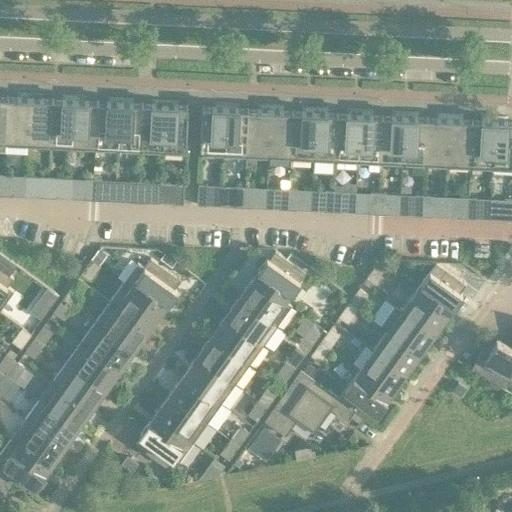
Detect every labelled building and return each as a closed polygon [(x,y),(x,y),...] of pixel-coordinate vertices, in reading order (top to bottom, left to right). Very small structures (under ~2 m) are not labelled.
[(29,98),(7,96),(5,140),(27,141),(29,98)] [(52,99),(29,98),(27,141),(50,142),(52,99)] [(74,100),(52,99),(50,142),(72,143),(74,100)] [(97,101),(74,100),(72,143),(95,144),(97,101)] [(95,144),(117,146),(119,102),(97,101),(95,144)] [(142,103),(119,102),(117,146),(139,147),(142,103)] [(139,147),(162,148),(164,104),(142,103),(139,147)] [(187,105),(164,104),(162,148),(185,149),(187,105)] [(199,150),(223,151),(225,107),(201,106),(199,150)] [(247,108),(225,107),(223,151),(245,152),(247,108)] [(247,108),(245,152),(267,153),(270,109),(247,108)] [(292,110),(270,109),(267,153),(290,154),(292,110)] [(312,155),(314,111),(292,110),(290,154),(312,155)] [(337,113),(314,111),(312,155),(335,156),(337,113)] [(357,157),(359,114),(337,113),(335,156),(357,157)] [(382,115),(359,114),(357,157),(379,158),(382,115)] [(402,160),(404,116),(382,115),(379,158),(402,160)] [(426,117),(404,116),(402,160),(424,161),(426,117)] [(447,162),(449,118),(426,117),(424,161),(447,162)] [(471,119),(449,118),(447,162),(469,163),(471,119)] [(491,164),(494,120),(471,119),(469,163),(491,164)] [(511,121),(494,120),(491,164),(511,164),(511,121)] [(3,174),(2,194),(11,195),(12,174),(3,174)] [(47,197),(48,176),(40,175),(39,196),(47,197)] [(48,176),(47,197),(56,197),(57,176),(48,176)] [(92,199),(93,178),(84,178),(83,198),(92,199)] [(93,178),(92,199),(100,199),(101,178),(93,178)] [(137,201),(138,180),(129,180),(128,201),(137,201)] [(138,180),(137,201),(145,201),(146,181),(138,180)] [(183,182),(174,182),(173,203),(182,203),(183,182)] [(206,204),(207,184),(198,183),(196,204),(206,204)] [(242,206),(243,185),(235,185),(234,206),(242,206)] [(243,185),(242,206),(251,207),(252,186),(243,185)] [(287,208),(288,188),(280,187),(279,208),(287,208)] [(288,188),(287,208),(296,209),(297,188),(288,188)] [(332,211),(333,190),(324,189),(323,210),(332,211)] [(333,190),(332,211),(340,211),(341,190),(333,190)] [(377,213),(378,192),(369,192),(368,212),(377,213)] [(378,192),(377,213),(385,213),(386,192),(378,192)] [(422,215),(423,194),(414,194),(413,215),(422,215)] [(423,194),(422,215),(430,215),(431,195),(423,194)] [(466,217),(467,196),(459,196),(458,217),(466,217)] [(467,196),(466,217),(475,218),(476,197),(467,196)] [(511,198),(504,198),(503,219),(511,219),(511,198)] [(105,255),(98,249),(93,256),(91,258),(99,263),(105,255)] [(266,257),(252,277),(284,300),(305,271),(275,250),(269,258),(266,257)] [(137,261),(123,281),(162,309),(176,289),(174,287),(180,279),(150,257),(144,266),(137,261)] [(100,265),(91,258),(81,272),(90,279),(100,265)] [(414,290),(447,314),(461,293),(459,292),(465,283),(435,261),(414,290)] [(385,269),(376,263),(366,277),(375,283),(385,269)] [(0,308),(13,290),(7,285),(13,277),(0,267),(0,308)] [(284,300),(252,277),(238,296),(270,320),(277,324),(291,305),(284,300)] [(123,281),(109,301),(148,329),(162,309),(123,281)] [(73,284),(63,297),(72,304),(82,290),(73,284)] [(48,306),(57,295),(47,287),(39,299),(48,306)] [(358,288),(348,302),(357,308),(367,295),(358,288)] [(447,314),(414,290),(401,309),(400,310),(433,333),(447,314)] [(238,296),(224,316),(256,339),(257,339),(270,320),(238,296)] [(62,318),(72,304),(63,297),(53,311),(62,318)] [(109,301),(95,320),(134,348),(148,329),(109,301)] [(357,308),(348,302),(338,316),(347,322),(357,308)] [(400,310),(401,309),(394,304),(379,325),(386,330),(386,329),(419,353),(433,333),(400,310)] [(256,339),(224,316),(210,335),(249,363),(263,343),(257,339),(256,339)] [(120,368),(134,348),(95,320),(81,340),(120,368)] [(303,335),(312,342),(322,328),(313,321),(303,335)] [(35,336),(44,343),(54,329),(45,322),(35,336)] [(11,341),(20,347),(30,333),(21,327),(11,341)] [(320,341),(329,347),(339,333),(330,327),(320,341)] [(386,329),(386,330),(372,349),(405,372),(419,353),(386,329)] [(210,335),(196,355),(235,383),(249,363),(210,335)] [(44,343),(35,336),(25,350),(34,357),(44,343)] [(511,344),(511,346),(496,338),(491,347),(484,343),(477,355),(484,359),(478,370),(503,383),(509,373),(511,374),(511,344)] [(120,368),(81,340),(67,359),(106,387),(120,368)] [(329,347),(320,341),(310,354),(319,361),(329,347)] [(295,346),(286,360),(295,367),(305,353),(295,346)] [(405,372),(372,349),(358,368),(391,392),(405,372)] [(6,354),(0,361),(0,370),(5,374),(14,360),(6,354)] [(235,383),(196,355),(182,374),(221,402),(235,383)] [(67,359),(53,379),(92,407),(106,387),(67,359)] [(5,374),(14,380),(23,366),(14,360),(5,374)] [(295,367),(286,360),(276,374),(285,380),(295,367)] [(23,366),(14,380),(24,387),(33,373),(23,366)] [(311,376),(327,388),(335,378),(319,366),(311,376)] [(338,396),(327,388),(300,368),(263,419),(285,435),(297,417),(312,428),(328,406),(347,420),(355,408),(353,407),(338,396)] [(358,368),(338,396),(353,407),(359,399),(376,412),(391,392),(358,368)] [(255,371),(248,384),(258,389),(265,375),(255,371)] [(14,380),(5,374),(0,380),(0,391),(4,394),(14,380)] [(168,394),(200,417),(200,418),(206,422),(221,402),(182,374),(168,394)] [(53,379),(39,398),(78,426),(92,407),(53,379)] [(466,387),(458,382),(452,390),(460,396),(466,387)] [(267,385),(257,399),(266,406),(276,392),(267,385)] [(187,436),(200,418),(200,417),(168,394),(154,413),(186,437),(187,436)] [(39,398),(25,418),(64,446),(78,426),(39,398)] [(266,406),(257,399),(247,413),(256,420),(266,406)] [(193,441),(187,436),(186,437),(154,413),(139,433),(142,435),(135,444),(165,466),(172,457),(178,461),(193,441)] [(25,418),(11,437),(50,465),(64,446),(25,418)] [(239,424),(229,438),(238,445),(248,431),(239,424)] [(263,425),(248,446),(266,460),(281,439),(263,425)] [(0,460),(3,462),(0,465),(0,472),(12,481),(12,480),(17,472),(35,485),(50,465),(11,437),(0,451),(0,460)] [(238,445),(229,438),(219,452),(228,459),(238,445)] [(122,462),(132,469),(137,462),(127,455),(122,462)] [(14,481),(12,480),(12,481),(0,472),(0,489),(5,493),(14,481)]
